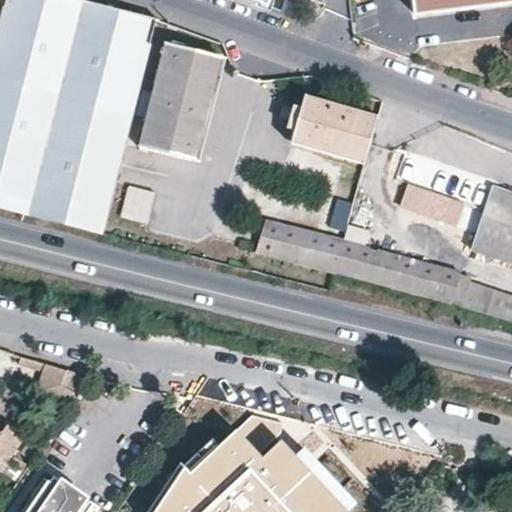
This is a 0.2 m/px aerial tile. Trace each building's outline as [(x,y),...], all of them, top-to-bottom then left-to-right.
[(157,20),(80,0),(7,0),(0,29),(0,207),(102,233),(157,20)] [(511,0),(414,0),(416,15),(511,2),(511,0)] [(195,161),(216,80),(222,57),(165,43),(164,49),(157,48),(146,90),(153,92),(139,146),(195,161)] [(292,143),(368,163),(381,119),(305,97),(292,143)] [(147,224),(155,194),(129,187),(121,217),(147,224)] [(478,237),(474,247),(511,260),(511,193),(495,187),(494,190),(478,237)] [(459,231),(466,208),(409,188),(400,211),(459,231)] [(343,227),(351,202),(336,197),(329,223),(343,227)] [(257,252),(336,273),(345,242),(265,221),(257,252)] [(343,236),(366,243),(371,231),(348,223),(343,236)] [(461,273),(345,242),(336,273),(461,305),(511,320),(511,293),(462,276),(461,273)] [(89,378),(45,365),(41,374),(36,391),(65,409),(68,410),(89,378)] [(0,458),(2,455),(0,454),(0,439),(3,435),(11,441),(19,446),(33,426),(17,414),(27,400),(7,386),(0,380),(0,458)] [(280,422),(252,417),(190,474),(185,468),(155,511),(347,511),(296,457),(277,436),(281,432),(280,422)] [(0,439),(0,454),(2,455),(11,441),(3,435),(0,439)] [(305,448),(296,457),(347,511),(348,511),(357,504),(305,448)] [(84,511),(92,502),(54,477),(50,482),(29,511),(84,511)] [(45,478),(21,511),(29,511),(50,482),(45,478)] [(92,502),(84,511),(88,511),(94,504),(92,502)]
